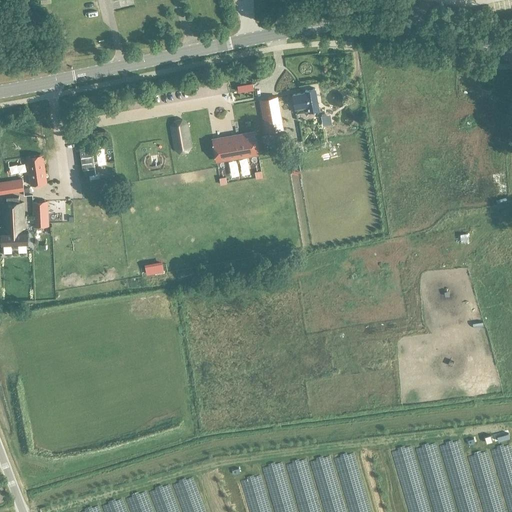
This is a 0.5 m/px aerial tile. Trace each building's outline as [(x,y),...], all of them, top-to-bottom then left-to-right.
[(306,92),(293,95),(297,113),(318,109),(314,88),(305,90),(306,92)] [(277,97),(261,100),(266,131),(282,128),(277,97)] [(174,121),(171,126),(175,149),(180,152),(188,151),(192,146),(188,123),(183,119),(174,121)] [(255,131),(212,138),(216,161),(258,153),(255,131)] [(105,175),(99,136),(78,139),(83,178),(105,175)] [(126,153),(127,164),(144,163),(143,152),(126,153)] [(43,155),(27,157),(31,185),(47,183),(43,155)] [(187,155),(148,163),(151,176),(190,169),(187,155)] [(22,179),(0,182),(0,192),(24,189),(22,179)] [(28,229),(26,230),(25,201),(1,202),(3,231),(1,231),(2,245),(29,243),(28,229)] [(48,201),(33,202),(34,226),(49,225),(48,201)] [(158,256),(146,256),(146,266),(158,266),(158,256)] [(139,262),(116,263),(116,286),(140,285),(139,262)] [(139,335),(136,320),(115,324),(118,339),(139,335)] [(139,335),(118,339),(121,355),(142,351),(139,335)] [(66,382),(161,375),(160,361),(135,363),(134,355),(120,356),(120,359),(114,360),(115,366),(101,367),(101,361),(92,361),(76,363),(77,370),(65,371),(66,382)] [(75,439),(171,430),(168,397),(147,398),(147,397),(94,402),(94,401),(75,403),(77,423),(74,424),(75,439)] [(45,428),(54,432),(56,426),(63,429),(65,424),(54,419),(58,412),(51,409),(45,421),(48,422),(45,428)]
